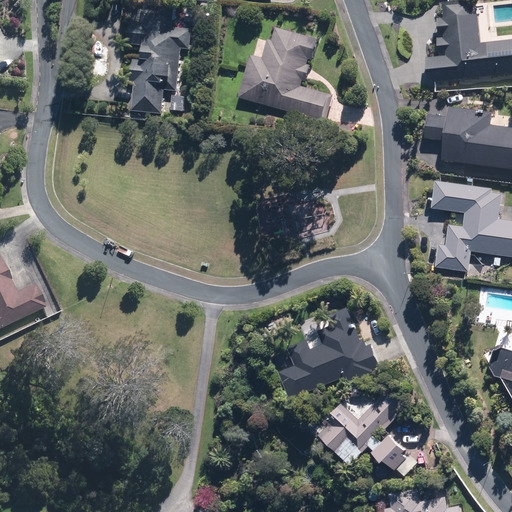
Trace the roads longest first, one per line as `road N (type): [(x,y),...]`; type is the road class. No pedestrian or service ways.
road 1 (residential): [(389,264),(339,264),(237,293),(211,291),(146,275),(72,238),(38,201),(48,89)]
road 2 (residential): [(389,264),(453,420),(511,510)]
road 3 (residential): [(352,0),(388,104),(389,264)]
